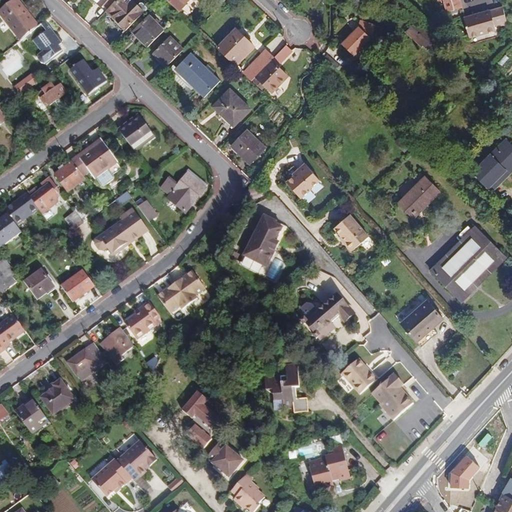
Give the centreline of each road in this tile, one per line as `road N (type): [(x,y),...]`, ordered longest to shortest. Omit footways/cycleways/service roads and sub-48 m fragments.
road 1 (residential): [(135,85),(219,163),(227,189),(177,253),(0,383)]
road 2 (residential): [(135,85),(0,187)]
road 3 (secondary): [(499,385),(413,480)]
road 4 (residential): [(46,0),(135,85)]
